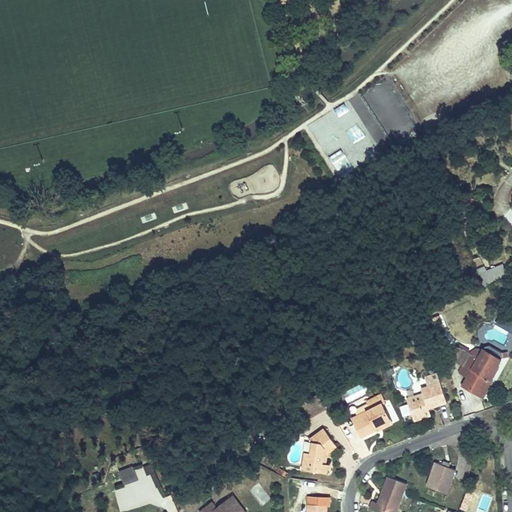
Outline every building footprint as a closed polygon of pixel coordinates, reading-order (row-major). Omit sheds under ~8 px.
[(345,131),(353,144),(365,136),(357,124),(345,131)] [(340,179),(354,172),(342,151),(329,158),(340,179)] [(487,268),(491,280),(508,275),(503,262),(487,268)] [(471,356),(464,369),(472,372),(468,380),(466,384),(474,388),(471,394),(484,400),(493,383),(492,382),(503,360),(484,350),(479,360),(471,356)] [(472,372),(464,369),(460,376),(468,380),(472,372)] [(407,401),(411,414),(420,417),(421,420),(430,417),(428,408),(429,406),(433,407),(446,403),(440,384),(428,388),(426,394),(424,396),(407,401)] [(463,389),(471,394),(474,388),(466,384),(463,389)] [(360,439),(375,432),(373,429),(389,422),(381,405),(384,404),(381,398),(366,404),(369,411),(350,420),(360,439)] [(420,417),(411,414),(414,422),(421,420),(420,417)] [(373,429),(375,432),(390,425),(389,422),(373,429)] [(325,467),(323,467),(320,467),(321,458),(325,455),(334,448),(322,430),(308,440),(309,442),(307,456),(303,455),(301,473),(324,477),(325,467)] [(432,463),(424,486),(445,493),(453,470),(432,463)] [(123,484),(139,479),(134,464),(118,470),(123,484)] [(370,500),(367,508),(377,511),(393,511),(405,483),(385,475),(374,502),(370,500)] [(304,497),(304,511),(322,511),(323,506),(326,506),(326,497),(304,497)] [(211,506),(202,511),(240,511),(232,499),(214,511),(211,506)]
